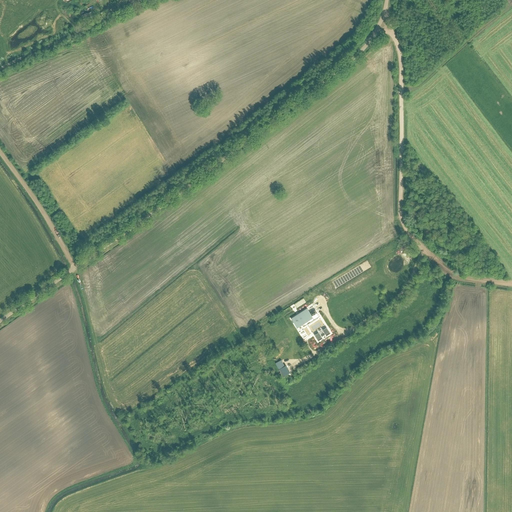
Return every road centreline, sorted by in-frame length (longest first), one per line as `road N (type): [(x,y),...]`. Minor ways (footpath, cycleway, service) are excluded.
road 1 (unclassified): [(0,321),(345,65),(367,44),(387,0)]
road 2 (track): [(511,283),(453,274),(406,232),(400,61),(380,23)]
road 3 (track): [(511,3),(415,85),(401,86)]
road 4 (track): [(74,268),(0,153)]
